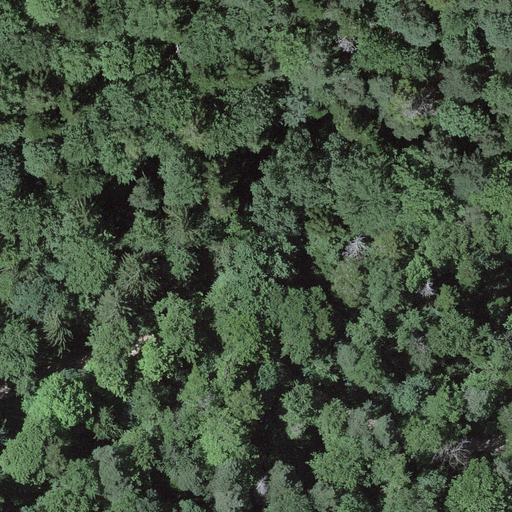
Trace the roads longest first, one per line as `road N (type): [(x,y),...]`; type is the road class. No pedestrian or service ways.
road 1 (track): [(511,444),(389,434),(204,340),(141,344),(0,390)]
road 2 (track): [(204,340),(355,313),(511,186)]
